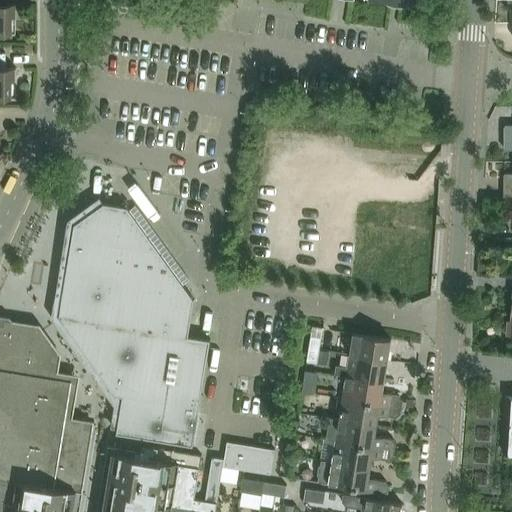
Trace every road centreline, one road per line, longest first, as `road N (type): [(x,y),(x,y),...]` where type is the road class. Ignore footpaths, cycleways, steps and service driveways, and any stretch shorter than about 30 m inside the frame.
road 1 (tertiary): [(440,511),(468,76)]
road 2 (residential): [(0,221),(47,129),(57,0)]
